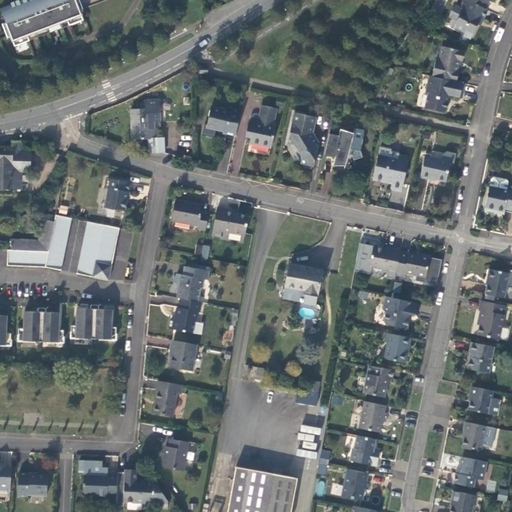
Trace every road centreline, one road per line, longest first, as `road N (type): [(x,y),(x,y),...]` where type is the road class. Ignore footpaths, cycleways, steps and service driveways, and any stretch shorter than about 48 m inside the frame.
road 1 (residential): [(163,171),(461,234)]
road 2 (residential): [(410,511),(461,234)]
road 3 (secondary): [(47,113),(160,64),(265,0)]
road 4 (residential): [(511,29),(461,234)]
road 5 (residential): [(68,446),(115,449),(126,441),(142,295)]
road 6 (residential): [(142,295),(0,276)]
road 7 (residential): [(47,113),(89,147),(163,171)]
road 8 (residential): [(142,295),(163,171)]
